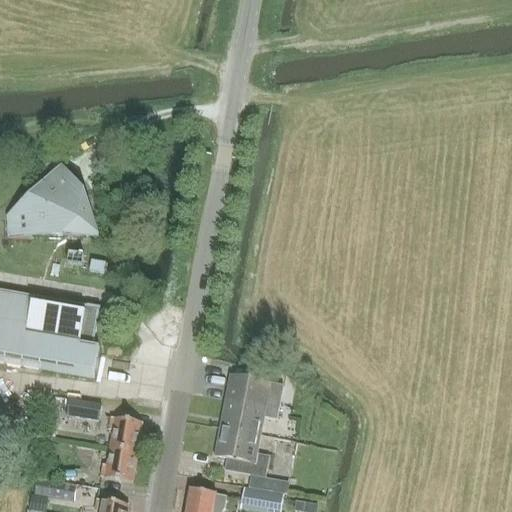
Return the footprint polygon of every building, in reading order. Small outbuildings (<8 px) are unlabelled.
[(30,202),(27,199),(8,218),(10,239),(31,239),(31,236),(81,237),(100,236),(94,221),(103,218),(99,193),(84,197),(62,173),(30,202)] [(99,348),(93,347),(100,307),(0,289),(0,363),(42,371),(42,370),(94,378),(99,348)] [(225,402),(220,430),(260,438),(264,419),(277,422),(283,388),(242,380),(230,378),(225,402)] [(99,422),(101,405),(69,400),(67,416),(99,422)] [(143,425),(112,419),(109,432),(113,432),(110,450),(138,455),(143,425)] [(226,460),(224,471),(237,473),(237,474),(266,480),(270,458),(257,455),(260,438),(220,430),(214,458),(226,460)] [(103,467),(101,479),(133,485),(138,455),(110,450),(107,467),(103,467)] [(85,483),(87,472),(63,467),(61,479),(85,483)] [(73,503),(76,488),(37,480),(34,496),(47,498),(73,503)] [(253,490),(276,494),(277,486),(254,482),(253,490)] [(249,505),(249,510),(257,511),(280,511),(283,495),(276,494),(253,490),(244,488),(241,504),(249,505)] [(188,495),(186,505),(188,506),(187,511),(222,511),(224,508),(226,498),(191,491),(190,496),(188,495)] [(31,495),(27,511),(44,511),(47,498),(34,496),(31,495)] [(128,511),(129,507),(97,501),(95,511),(128,511)]
